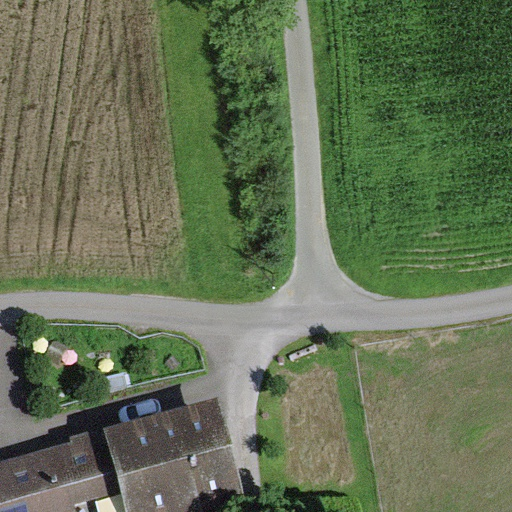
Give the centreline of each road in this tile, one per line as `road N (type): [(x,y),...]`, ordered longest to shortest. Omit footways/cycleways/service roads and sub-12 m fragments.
road 1 (unclassified): [(293,0),(321,321)]
road 2 (unclassified): [(321,321),(59,304),(0,308)]
road 3 (unclassified): [(511,300),(321,321)]
